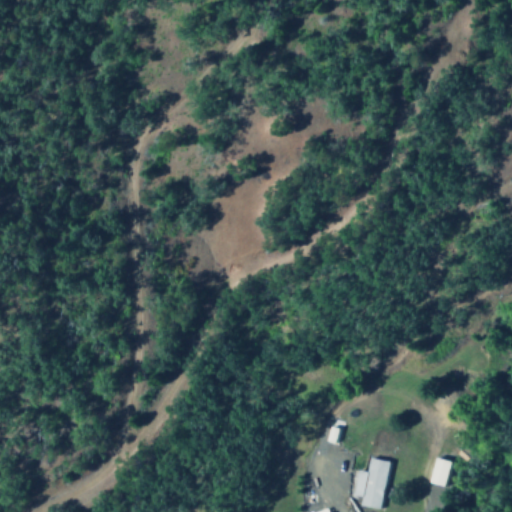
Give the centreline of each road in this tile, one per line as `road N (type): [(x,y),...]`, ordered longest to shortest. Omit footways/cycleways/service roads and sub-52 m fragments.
road 1 (track): [(111,461),(156,406),(230,279),(330,229),(367,193),(410,96)]
road 2 (track): [(111,461),(133,280),(122,156),(135,125),(235,35)]
